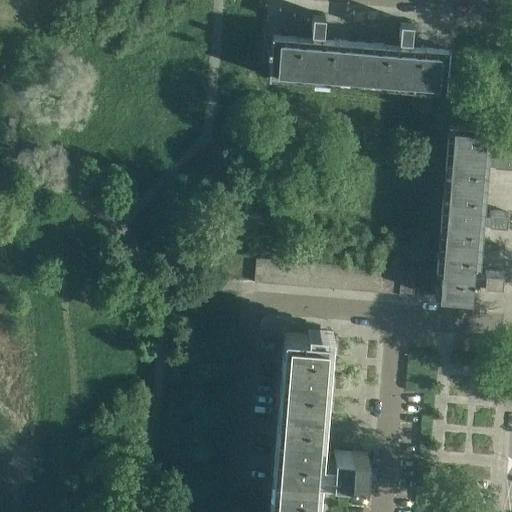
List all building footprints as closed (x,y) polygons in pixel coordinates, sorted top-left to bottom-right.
[(312,37),(272,34),(271,47),(269,47),(268,53),(270,53),(269,76),(357,83),(360,41),(320,38),(321,32),(323,32),(325,15),(312,14),(311,31),(313,31),(312,37)] [(360,41),(357,83),(447,91),(450,49),(409,46),(409,40),(411,40),(413,22),(400,21),(399,39),(401,39),(400,45),(360,41)] [(450,122),(444,182),(486,186),(488,161),(493,161),(493,163),(511,165),(511,156),(511,151),(494,150),(494,152),(489,152),(491,125),(450,122)] [(444,182),(439,242),(481,245),(483,220),(488,220),(488,222),(506,223),(507,212),(489,210),(489,212),(484,211),(486,186),(444,182)] [(439,242),(437,273),(442,273),(439,297),(471,299),(472,284),(477,284),(478,281),(483,281),(483,282),(501,284),(502,271),(484,270),(484,271),(479,271),(481,245),(439,242)] [(254,281),(266,282),(268,258),(256,257),(254,281)] [(268,258),(266,282),(277,283),(279,259),(268,258)] [(279,259),(277,283),(288,284),(290,260),(279,259)] [(290,260),(288,284),(299,285),(301,261),(290,260)] [(301,261),(299,285),(311,286),(312,262),(301,261)] [(312,262),(311,286),(322,286),(323,263),(312,262)] [(323,263),(322,286),(333,287),(335,264),(323,263)] [(335,264),(333,287),(343,288),(345,264),(335,264)] [(345,264),(343,288),(355,289),(357,265),(345,264)] [(357,265),(355,289),(367,290),(369,266),(357,265)] [(369,266),(367,290),(378,291),(380,267),(369,266)] [(380,267),(378,291),(389,292),(391,268),(380,267)] [(402,269),(391,268),(389,292),(400,293),(402,269)] [(415,270),(402,269),(400,293),(413,294),(415,270)] [(269,511),(318,511),(322,476),(366,480),(368,453),(324,449),(333,330),(308,327),(307,334),(284,332),(269,511)]
